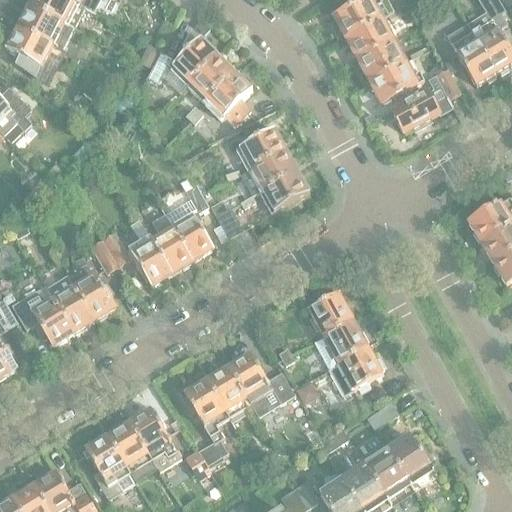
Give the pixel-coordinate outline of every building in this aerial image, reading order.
[(80,8),(64,0),(34,0),(30,9),(74,32),(75,33),(86,12),(80,9),(80,8)] [(382,23),(389,19),(377,0),(372,0),(335,21),(347,43),(382,23)] [(511,68),(511,55),(498,33),(508,28),(502,18),(506,16),(496,0),(476,0),(486,16),(468,28),(472,36),(473,37),(498,77),(500,76),(501,78),(509,73),(508,71),(511,68)] [(96,15),(98,10),(89,5),(87,10),(96,15)] [(63,54),(74,32),(30,9),(24,20),(23,19),(18,29),(19,29),(19,30),(63,54)] [(392,23),(404,17),(401,12),(393,16),(390,18),(392,23)] [(394,45),(382,23),(347,43),(359,64),(394,45)] [(165,49),(175,29),(164,24),(155,44),(165,49)] [(76,67),(79,62),(63,54),(19,30),(13,41),(11,41),(6,50),(8,51),(6,54),(20,60),(16,68),(35,81),(40,71),(42,72),(49,58),(66,66),(67,63),(76,67)] [(189,91),(219,61),(201,43),(199,45),(190,36),(184,49),(190,55),(175,70),(173,75),(189,91)] [(498,77),(473,37),(472,36),(452,48),(457,57),(456,58),(476,90),(487,84),(489,85),(496,81),(495,79),(498,77)] [(406,66),(394,45),(359,64),(370,86),(406,66)] [(410,58),(412,63),(431,53),(429,49),(410,58)] [(159,89),(174,62),(160,56),(146,83),(159,89)] [(206,108),(236,78),(219,61),(189,91),(206,108)] [(382,108),(425,85),(419,76),(413,79),(406,66),(370,86),(382,108)] [(435,79),(440,76),(441,77),(446,73),(442,66),(432,71),(435,79)] [(454,111),(448,100),(460,94),(448,73),(446,73),(441,77),(440,76),(435,79),(433,80),(429,82),(435,93),(393,116),(405,138),(454,111)] [(242,105),(253,94),(236,78),(206,108),(223,125),(226,123),(235,131),(251,114),(242,105)] [(130,83),(125,92),(140,100),(145,90),(130,83)] [(33,113),(15,96),(5,106),(0,100),(0,119),(3,117),(8,123),(12,120),(25,134),(32,127),(26,121),(33,113)] [(190,124),(200,114),(195,110),(186,120),(190,124)] [(195,128),(204,118),(200,114),(190,124),(195,128)] [(287,155),(274,133),(237,154),(249,176),(287,155)] [(298,176),(287,155),(249,176),(260,197),(298,176)] [(240,180),(238,174),(226,178),(228,184),(240,180)] [(310,198),(298,176),(260,197),(273,218),(310,198)] [(215,254),(192,217),(197,214),(199,217),(208,211),(197,190),(187,195),(191,203),(165,219),(171,228),(194,266),(215,254)] [(244,212),(255,206),(252,201),(241,207),(244,212)] [(511,228),(511,219),(509,215),(511,213),(511,205),(510,202),(502,207),(501,206),(494,211),(493,209),(487,212),(488,214),(469,226),(475,237),(474,238),(478,246),(480,245),(481,247),(511,228)] [(243,234),(231,213),(216,221),(228,241),(243,234)] [(194,266),(171,228),(165,219),(153,226),(158,236),(150,241),(173,278),(194,266)] [(494,268),(511,256),(511,228),(481,247),(482,248),(481,249),(485,255),(485,254),(485,255),(486,254),(494,268)] [(130,263),(115,238),(103,244),(103,245),(119,270),(130,263)] [(173,278),(150,241),(129,254),(152,291),(173,278)] [(119,270),(103,245),(92,252),(108,278),(119,271),(119,270)] [(511,256),(494,268),(495,270),(494,270),(498,278),(500,277),(506,288),(511,284),(511,256)] [(110,303),(112,297),(107,288),(101,288),(95,278),(75,290),(97,325),(116,313),(110,303)] [(97,325),(75,290),(68,279),(47,292),(49,295),(54,303),(76,338),(97,325)] [(76,338),(54,303),(49,295),(47,292),(46,290),(12,310),(27,334),(35,329),(44,343),(48,341),(54,351),(76,338)] [(354,319),(348,310),(347,311),(339,297),(310,313),(325,340),(354,324),(352,320),(354,319)] [(17,327),(5,306),(0,308),(0,326),(5,334),(17,327)] [(368,347),(363,337),(361,338),(354,324),(325,340),(314,346),(330,374),(369,352),(367,347),(368,347)] [(382,332),(373,336),(378,345),(387,340),(382,332)] [(11,363),(14,357),(9,349),(3,349),(0,344),(0,383),(17,373),(11,363)] [(383,374),(378,364),(376,365),(369,352),(330,374),(329,374),(344,401),(355,395),(384,379),(382,374),(383,374)] [(291,359),(288,353),(280,357),(283,363),(291,359)] [(267,385),(260,373),(261,372),(258,366),(256,366),(251,358),(241,364),(240,362),(231,368),(232,370),(229,371),(252,408),(260,421),(296,399),(282,376),(267,385)] [(294,364),(291,359),(283,363),(286,369),(294,364)] [(252,408),(229,371),(219,378),(218,376),(209,381),(210,383),(207,385),(229,421),(252,408)] [(216,429),(229,421),(207,385),(204,387),(203,385),(194,390),(195,392),(185,398),(190,406),(188,407),(193,414),(194,414),(214,446),(199,456),(209,473),(225,464),(223,460),(229,457),(220,443),(223,441),(216,429)] [(320,400),(311,385),(296,393),(305,408),(320,400)] [(375,433),(399,419),(391,407),(368,421),(375,433)] [(177,457),(161,430),(162,429),(158,423),(157,423),(151,414),(142,420),(141,418),(132,423),(133,425),(131,427),(154,464),(161,476),(174,469),(173,467),(182,462),(178,456),(177,457)] [(268,435),(259,421),(254,424),(262,438),(268,435)] [(154,464),(131,427),(120,433),(119,431),(109,436),(111,439),(109,440),(131,478),(154,464)] [(349,443),(342,432),(324,443),(321,445),(328,457),(347,444),(349,443)] [(430,470),(434,467),(416,439),(387,458),(412,496),(437,480),(430,470)] [(131,478),(109,440),(105,442),(104,440),(95,446),(96,448),(86,454),(98,475),(98,476),(102,483),(97,485),(109,504),(135,488),(130,479),(131,478)] [(209,473),(199,456),(198,455),(186,462),(199,485),(211,477),(209,473)] [(412,496),(387,458),(365,472),(390,511),(412,496)] [(388,511),(390,511),(365,472),(342,487),(357,511),(388,511)] [(95,511),(80,486),(68,494),(57,476),(47,482),(45,480),(37,486),(38,488),(35,490),(48,511),(95,511)] [(357,511),(342,487),(317,503),(306,487),(292,495),(303,511),(312,511),(318,509),(319,511),(357,511)] [(48,511),(35,490),(25,496),(24,494),(15,499),(16,501),(13,503),(19,511),(48,511)] [(241,495),(220,490),(228,503),(239,497),(241,495)] [(303,511),(292,495),(281,502),(287,511),(303,511)] [(207,511),(200,500),(183,511),(207,511)] [(19,511),(13,503),(10,505),(8,503),(0,507),(0,509),(1,510),(0,510),(0,511),(19,511)]
